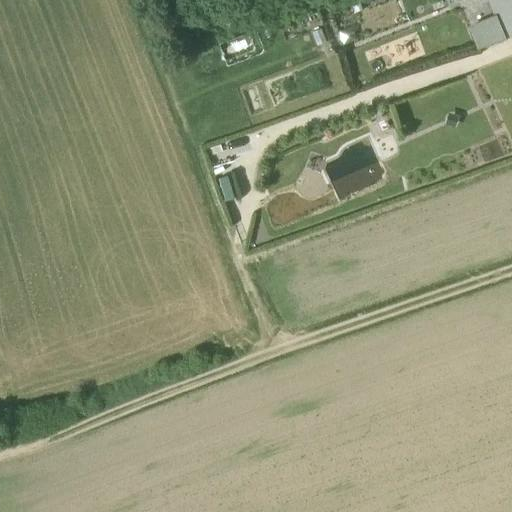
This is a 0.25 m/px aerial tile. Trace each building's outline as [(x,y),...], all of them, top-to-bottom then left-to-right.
[(505,40),(511,36),(511,0),(487,0),(495,17),(496,17),(505,40)] [(478,48),(505,40),(496,17),(495,17),(470,27),(478,48)] [(255,28),(217,41),(224,64),(263,51),(255,28)] [(358,169),(352,155),(324,167),(329,181),(358,169)] [(338,198),(386,180),(380,164),(332,182),(338,198)]
